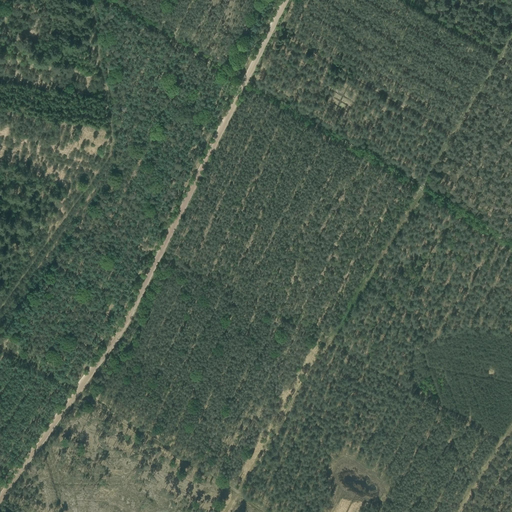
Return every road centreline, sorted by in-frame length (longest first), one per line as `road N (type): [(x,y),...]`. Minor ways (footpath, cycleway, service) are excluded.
road 1 (track): [(78,390),(126,322),(245,80)]
road 2 (track): [(511,243),(245,80)]
road 3 (track): [(265,511),(78,390)]
road 4 (track): [(78,390),(0,500)]
